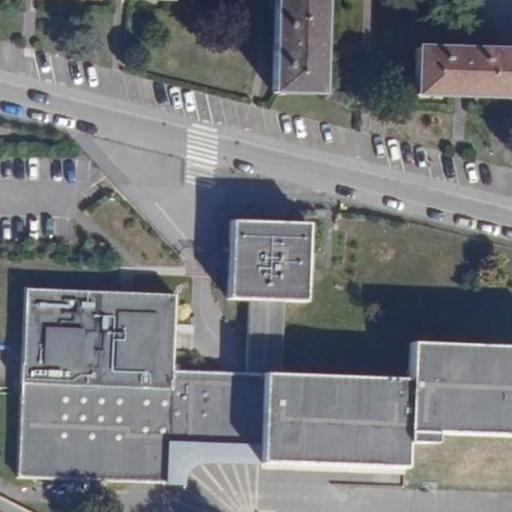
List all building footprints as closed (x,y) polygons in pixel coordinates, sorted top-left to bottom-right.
[(275,0),(273,94),(319,95),(321,0),(275,0)] [(511,97),(511,52),(416,50),(415,95),(511,97)] [(261,429),(405,432),(511,434),(511,347),(408,344),(407,379),(281,374),(284,300),(304,300),(306,224),(230,222),(228,298),(248,298),(247,374),(246,385),(213,385),(213,373),(170,371),(173,293),(24,289),(17,476),(167,481),(168,443),(168,401),(206,402),(205,427),(261,429)] [(246,385),(247,374),(213,373),(213,385),(246,385)] [(168,443),(204,444),(205,427),(206,402),(168,401),(168,443)] [(204,444),(261,446),(261,429),(205,427),(204,444)] [(404,466),(405,432),(261,429),(261,446),(260,462),(404,466)]
